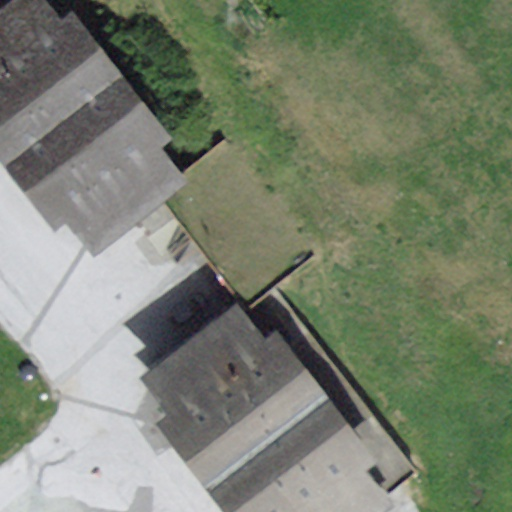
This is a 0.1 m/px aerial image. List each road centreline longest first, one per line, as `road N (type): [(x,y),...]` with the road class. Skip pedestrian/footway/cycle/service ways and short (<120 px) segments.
road 1 (residential): [(108,409),(0,287)]
road 2 (residential): [(0,501),(108,409)]
road 3 (residential): [(108,409),(193,511)]
